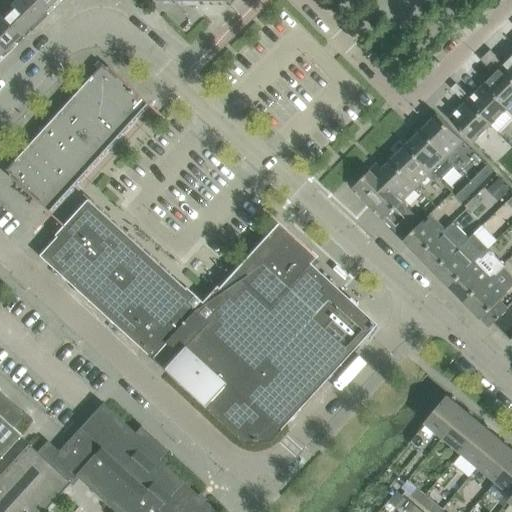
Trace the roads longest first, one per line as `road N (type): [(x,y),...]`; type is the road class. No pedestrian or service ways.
road 1 (residential): [(426,302),(286,454),(252,471),(0,249)]
road 2 (residential): [(426,302),(113,27),(95,25)]
road 3 (residential): [(305,0),(410,104),(511,3)]
road 4 (residential): [(0,107),(78,30),(95,25)]
